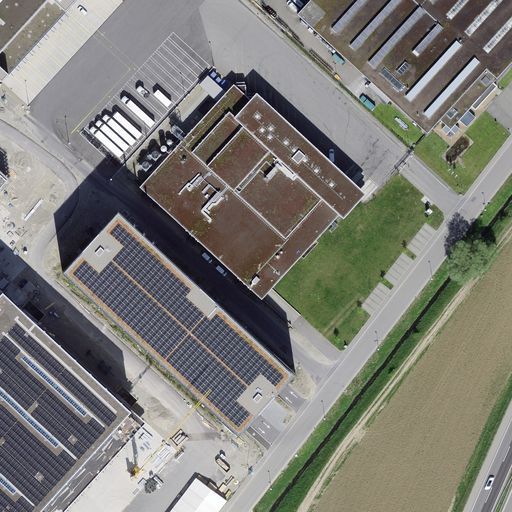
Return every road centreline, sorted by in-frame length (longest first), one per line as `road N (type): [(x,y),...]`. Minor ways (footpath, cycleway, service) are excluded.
road 1 (residential): [(511,156),(238,511)]
road 2 (track): [(511,228),(332,460),(302,511)]
